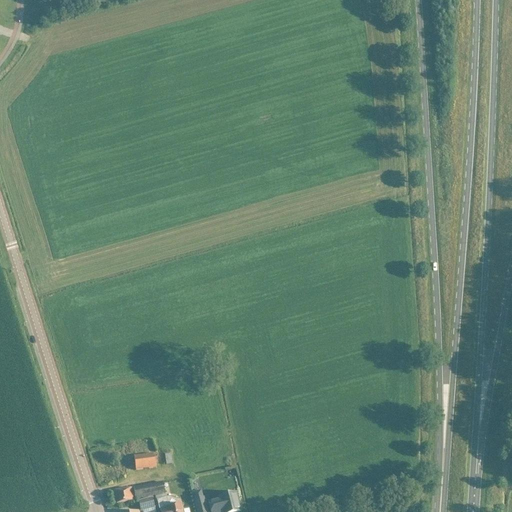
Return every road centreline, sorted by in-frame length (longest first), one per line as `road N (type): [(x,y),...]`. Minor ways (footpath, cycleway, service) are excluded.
road 1 (primary): [(475,0),(443,468)]
road 2 (primary): [(418,0),(443,468)]
road 3 (primary): [(473,452),(494,0)]
road 4 (unclassified): [(98,511),(0,209)]
road 5 (primary): [(473,452),(511,273)]
